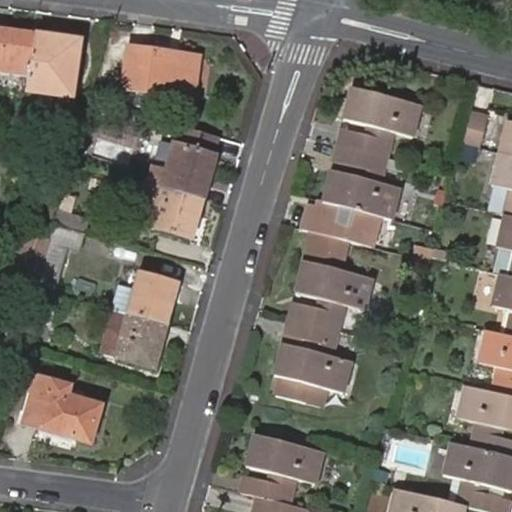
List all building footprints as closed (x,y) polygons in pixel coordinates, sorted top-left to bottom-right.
[(33,39),(0,34),(0,73),(28,78),(33,39)] [(33,39),(28,78),(25,96),(67,102),(69,77),(75,78),(78,44),(33,39)] [(124,90),(192,100),(197,59),(128,50),(124,90)] [(338,151),(388,164),(395,138),(413,142),(421,111),(353,93),(344,125),(370,131),(367,141),(342,134),(338,151)] [(495,122),(475,117),(467,150),(486,155),(495,122)] [(503,159),(511,161),(511,128),(511,129),(503,159)] [(159,144),(147,187),(200,202),(212,159),(209,158),(214,138),(181,129),(175,148),(159,144)] [(467,150),(465,157),(484,162),(486,155),(467,150)] [(308,236),(315,238),(353,248),(375,253),(383,223),(392,226),(400,195),(381,191),(388,164),(338,151),(334,168),(360,174),(357,185),(331,179),(323,208),(356,217),(353,231),(340,228),(342,221),(321,216),(314,214),(308,236)] [(511,196),(504,221),(506,221),(511,222),(511,161),(503,159),(494,191),(511,196)] [(200,202),(147,187),(142,186),(133,223),(151,228),(151,230),(189,241),(200,202)] [(323,208),(321,216),(342,221),(340,228),(353,231),(356,217),(323,208)] [(89,220),(57,210),(52,227),(83,236),(84,237),(89,220)] [(511,222),(506,221),(498,251),(511,255),(511,281),(511,283),(511,282),(511,222)] [(54,296),(67,250),(78,253),(83,236),(52,227),(49,239),(39,275),(35,290),(54,296)] [(49,239),(5,233),(0,251),(0,262),(39,275),(49,239)] [(296,308),(292,324),(330,333),(341,336),(348,310),(368,315),(375,285),(342,277),(344,269),(346,270),(353,248),(315,238),(298,299),(322,305),(320,314),(296,308)] [(420,255),(418,265),(435,269),(436,264),(437,259),(420,255)] [(136,273),(124,315),(126,316),(165,326),(176,285),(136,273)] [(511,282),(511,283),(502,280),(493,313),(511,318),(506,340),(511,341),(511,282)] [(45,303),(32,298),(27,319),(40,323),(45,303)] [(114,358),(126,316),(124,315),(109,311),(98,353),(114,358)] [(165,326),(126,316),(114,358),(153,370),(165,326)] [(330,333),(292,324),(288,339),(312,345),(310,357),(285,351),(277,381),(285,382),(280,399),(310,407),(314,390),(330,394),(347,398),(354,368),(334,363),(341,336),(330,333)] [(511,341),(506,340),(487,336),(479,370),(497,374),(492,396),(511,401),(511,341)] [(100,408),(68,399),(70,390),(38,381),(25,428),(90,446),(100,408)] [(314,390),(310,407),(325,412),(330,394),(314,390)] [(511,401),(492,396),(468,390),(458,423),(479,428),(473,451),(511,460),(511,444),(503,442),(505,435),(511,436),(511,401)] [(258,437),(257,440),(326,455),(327,453),(258,437)] [(247,479),(244,496),(261,500),(283,506),(294,508),(300,482),(319,486),(326,455),(257,440),(249,469),(275,475),(273,484),(247,479)] [(511,460),(473,451),(456,446),(447,479),(467,484),(461,510),(467,511),(511,511),(511,505),(488,500),(491,490),(511,494),(511,460)] [(461,510),(398,493),(393,511),(466,511),(467,511),(461,510)] [(283,506),(261,500),(258,511),(308,511),(301,510),(294,508),(283,506)]
